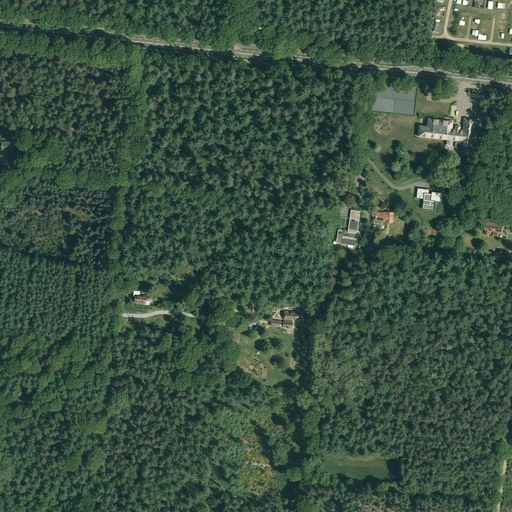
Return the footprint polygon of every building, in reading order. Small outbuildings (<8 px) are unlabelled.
[(427,127),(419,126),(418,136),(455,140),(455,147),(458,151),(471,153),(472,142),(476,143),(477,132),(473,132),(475,120),(464,119),(463,131),(459,130),(459,128),(455,128),(455,130),(451,129),(452,121),(428,119),(427,127)] [(15,160),(12,144),(3,146),(7,162),(15,160)] [(422,196),(415,195),(415,199),(422,200),(421,206),(428,207),(429,202),(438,203),(439,194),(430,193),(430,195),(427,195),(427,191),(423,190),(423,194),(422,194),(422,196)] [(357,232),(360,211),(351,210),(350,218),(351,219),(350,228),(348,228),(348,231),(355,232),(357,232)] [(392,223),(393,213),(387,212),(386,214),(376,212),(375,220),(374,219),(374,223),(382,224),(382,221),(386,221),(386,222),(392,223)] [(502,232),(503,224),(487,222),(485,234),(489,235),(490,231),(502,232)] [(359,245),(361,236),(355,235),(355,232),(348,231),(348,234),(344,233),(345,230),(338,230),(337,239),(341,240),(341,243),(359,245)] [(150,296),(139,295),(140,291),(134,291),(133,297),(135,297),(135,301),(139,302),(139,303),(146,304),(146,300),(149,301),(150,296)] [(292,323),(292,320),(293,320),(293,319),(297,319),(297,314),(297,312),(285,311),(284,319),(285,319),(285,322),(281,322),(281,326),(292,327),(293,323),(292,323)]
